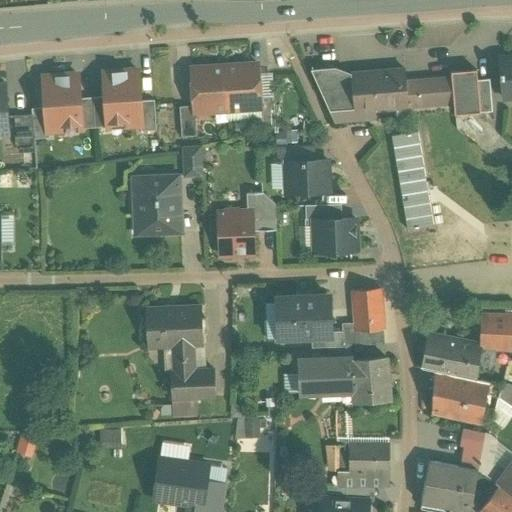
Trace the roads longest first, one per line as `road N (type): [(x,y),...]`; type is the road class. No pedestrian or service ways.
road 1 (residential): [(392,276),(0,281)]
road 2 (tertiary): [(0,32),(297,11)]
road 3 (residential): [(405,511),(408,419),(392,276)]
road 4 (residential): [(392,276),(382,233),(324,127)]
road 5 (tertiary): [(297,11),(445,0)]
